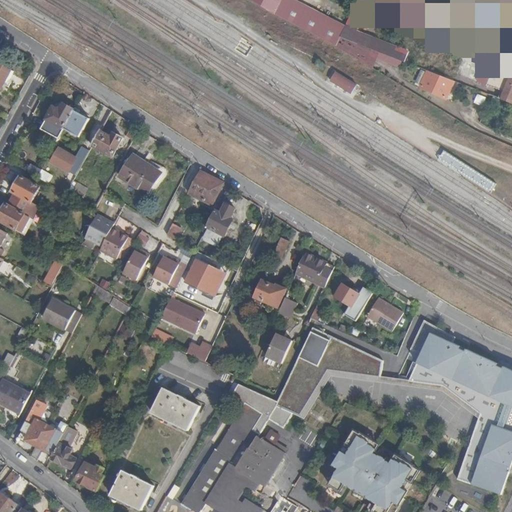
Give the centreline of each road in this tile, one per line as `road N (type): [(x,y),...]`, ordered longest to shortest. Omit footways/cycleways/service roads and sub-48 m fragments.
road 1 (residential): [(47,57),(511,345)]
road 2 (track): [(195,0),(356,104),(511,166)]
